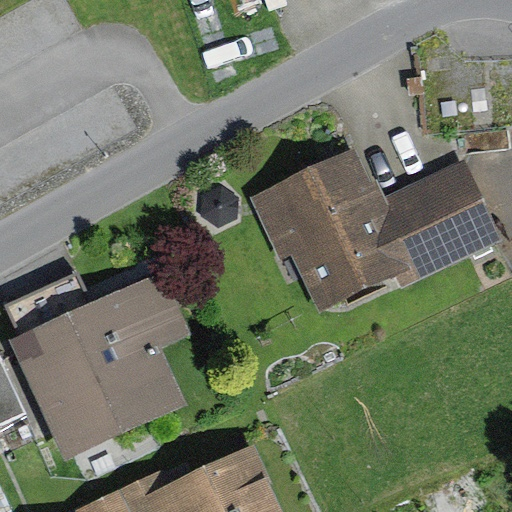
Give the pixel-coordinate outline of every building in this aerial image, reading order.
[(511,148),(382,204),(360,153),(267,194),(320,317),(396,284),(405,307),(511,260),(511,148)] [(217,383),(166,271),(21,336),(72,448),(217,383)] [(0,410),(29,403),(14,343),(0,346),(0,410)] [(293,511),(264,447),(168,490),(178,511),(293,511)] [(483,450),(387,488),(396,511),(505,511),(507,511),(483,450)]
